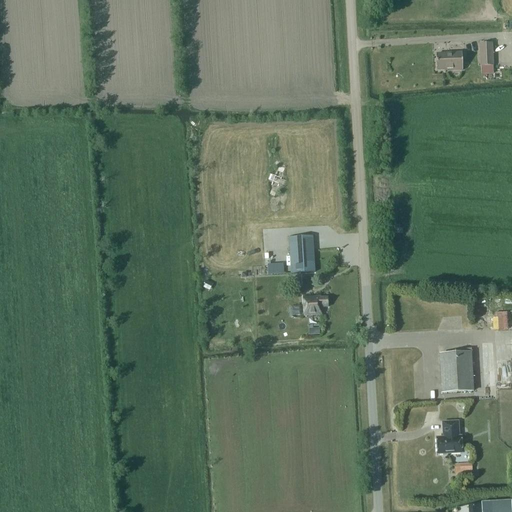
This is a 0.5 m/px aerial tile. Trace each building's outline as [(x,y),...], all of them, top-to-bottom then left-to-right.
[(479,44),(480,66),(493,66),(492,44),(479,44)] [(435,55),(436,71),(444,71),(462,71),(461,53),(444,54),(444,55),(435,55)] [(511,199),(431,204),(434,256),(511,251),(511,199)] [(314,273),(312,236),(291,237),(293,274),(314,273)] [(302,297),(303,316),(321,315),(320,308),(327,307),(327,297),(320,298),(320,297),(302,297)] [(465,354),(438,355),(440,393),(472,392),(470,350),(465,350),(465,354)] [(435,439),(436,455),(460,454),(459,438),(457,438),(457,423),(442,424),(442,439),(435,439)] [(459,465),(460,475),(472,474),(471,464),(459,465)]
